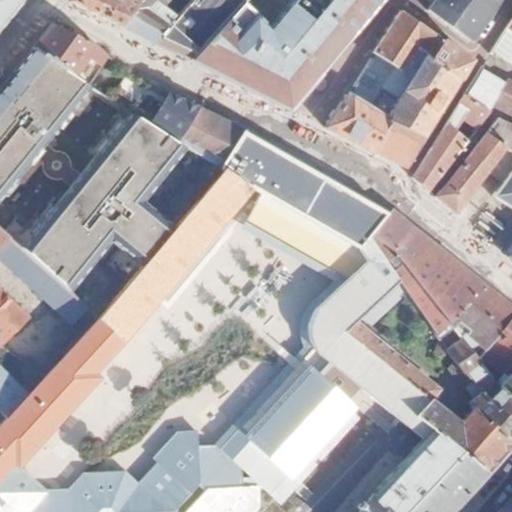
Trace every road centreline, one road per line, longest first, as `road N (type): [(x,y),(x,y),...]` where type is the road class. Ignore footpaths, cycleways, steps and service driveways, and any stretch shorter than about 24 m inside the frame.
road 1 (residential): [(287,136),(38,2)]
road 2 (residential): [(511,289),(392,193),(287,136)]
road 3 (residential): [(392,0),(287,136)]
road 4 (residential): [(392,0),(476,58),(510,0)]
